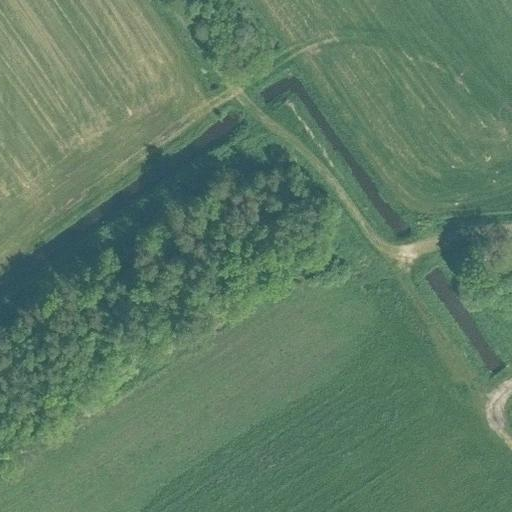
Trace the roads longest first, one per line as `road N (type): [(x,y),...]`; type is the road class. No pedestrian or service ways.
road 1 (track): [(0,446),(277,255),(383,243)]
road 2 (track): [(166,0),(215,73),(312,157),(383,243)]
road 3 (unclassified): [(383,243),(511,230)]
